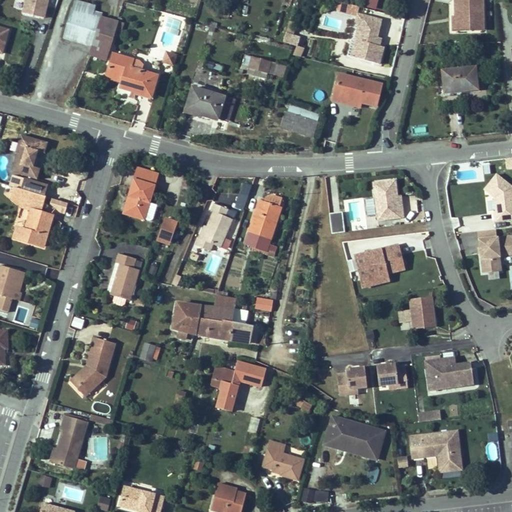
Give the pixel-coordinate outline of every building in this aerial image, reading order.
[(49,0),(25,0),(22,15),(45,20),(49,0)] [(375,10),(377,0),(363,0),(362,6),(375,10)] [(470,0),(443,0),(443,9),(448,9),(448,28),(444,28),(444,32),(440,32),(440,41),(472,40),(470,0)] [(357,15),(358,5),(336,3),(335,12),(357,15)] [(60,13),(58,21),(78,26),(80,17),(60,13)] [(378,38),(382,19),(358,13),(347,57),(379,64),(385,39),(378,38)] [(58,21),(52,50),(83,57),(80,67),(80,68),(95,71),(104,31),(78,26),(58,21)] [(297,46),(299,36),(284,33),(282,43),(297,46)] [(294,46),(293,55),(301,57),(303,48),(294,46)] [(80,67),(83,57),(52,50),(49,60),(80,67)] [(171,68),(177,55),(166,50),(160,63),(171,68)] [(166,67),(164,67),(156,63),(152,73),(163,77),(166,67)] [(102,65),(98,85),(114,89),(113,94),(111,100),(141,109),(148,87),(133,83),(123,80),(121,78),(123,71),(123,70),(102,65)] [(234,66),(232,75),(240,77),(259,82),(266,84),(268,75),(234,66)] [(130,72),(123,71),(121,78),(123,80),(133,83),(133,80),(132,76),(131,74),(130,72)] [(440,77),(443,101),(475,97),(473,74),(440,77)] [(277,77),(268,75),(266,84),(274,87),(277,77)] [(259,82),(240,77),(238,83),(257,88),(259,82)] [(113,94),(114,89),(98,85),(96,90),(113,94)] [(376,101),(334,89),(327,115),(342,119),(343,114),(355,117),(370,122),(376,101)] [(182,99),(176,121),(218,133),(224,111),(182,99)] [(355,117),(343,114),(342,119),(354,122),(355,117)] [(309,143),(314,126),(282,118),(277,135),(309,143)] [(14,140),(9,158),(11,159),(6,178),(32,185),(34,175),(30,174),(27,173),(31,157),(34,158),(38,147),(14,140)] [(42,148),(38,147),(34,158),(40,160),(42,148)] [(131,185),(153,191),(156,181),(134,175),(131,185)] [(475,179),(462,194),(477,206),(482,200),(481,198),(483,195),(485,197),(500,195),(500,197),(509,197),(506,175),(475,179)] [(42,192),(18,185),(16,195),(39,202),(42,192)] [(153,191),(131,185),(130,185),(119,220),(142,226),(147,208),(153,191)] [(390,185),(368,187),(372,225),(397,222),(396,212),(393,213),(391,201),(390,185)] [(19,236),(10,234),(7,245),(36,254),(39,243),(41,243),(46,222),(35,219),(39,202),(16,195),(9,193),(6,205),(16,214),(25,216),(19,236)] [(237,212),(213,204),(210,211),(212,212),(206,226),(203,224),(194,243),(212,251),(214,245),(220,248),(237,212)] [(151,224),(155,211),(147,208),(142,226),(151,224)] [(270,220),(248,213),(233,256),(263,265),(265,259),(257,256),(270,220)] [(330,234),(344,233),(342,213),(329,214),(330,234)] [(162,218),(154,242),(168,246),(176,222),(162,218)] [(508,239),(474,243),(478,276),(496,274),(495,259),(510,257),(508,239)] [(391,249),(348,260),(354,284),(380,277),(397,273),(391,249)] [(221,260),(211,257),(209,262),(219,266),(221,260)] [(111,271),(115,272),(106,302),(127,308),(136,277),(130,275),(132,266),(115,260),(111,271)] [(0,304),(7,307),(15,278),(0,274),(0,304)] [(380,277),(354,284),(356,291),(382,285),(380,277)] [(20,280),(15,278),(7,307),(12,308),(20,280)] [(181,283),(174,281),(171,292),(192,297),(193,285),(187,284),(185,291),(179,289),(181,283)] [(271,310),(273,301),(258,298),(257,307),(271,310)] [(426,300),(404,303),(407,333),(425,331),(424,323),(429,322),(426,300)] [(262,310),(246,307),(244,319),(260,321),(262,310)] [(221,330),(223,319),(223,318),(215,316),(214,318),(166,311),(162,337),(188,341),(189,333),(191,326),(201,328),(221,330)] [(237,322),(239,313),(224,311),(223,318),(223,319),(237,322)] [(132,331),(135,321),(128,319),(125,329),(132,331)] [(237,322),(223,319),(221,330),(237,333),(239,322),(237,322)] [(188,341),(198,343),(201,328),(191,326),(189,333),(188,341)] [(263,346),(266,328),(254,326),(251,344),(263,346)] [(198,343),(218,346),(221,330),(201,328),(198,343)] [(237,333),(221,330),(218,346),(247,351),(250,336),(237,333)] [(370,348),(376,346),(371,330),(365,331),(370,348)] [(88,345),(85,353),(107,360),(110,351),(88,345)] [(84,373),(68,387),(80,400),(95,387),(99,384),(107,360),(85,353),(80,370),(84,373)] [(136,355),(133,370),(145,372),(148,358),(136,355)] [(426,375),(448,372),(447,365),(417,369),(421,398),(429,397),(426,375)] [(84,373),(80,370),(79,371),(61,386),(76,404),(78,402),(80,400),(68,387),(84,373)] [(448,372),(426,375),(429,397),(466,392),(463,370),(448,372)] [(375,373),(370,373),(372,393),(387,391),(390,391),(391,396),(401,395),(399,374),(389,375),(389,371),(380,372),(375,373)] [(229,393),(233,394),(258,398),(262,381),(252,379),(233,374),(231,383),(229,393)] [(330,382),(332,402),(342,402),(342,396),(345,396),(360,394),(358,375),(353,375),(348,376),(339,377),(339,381),(330,382)] [(213,391),(208,391),(207,397),(216,400),(217,396),(222,382),(215,382),(213,391)] [(222,382),(217,396),(228,397),(229,393),(231,383),(225,382),(222,382)] [(212,421),(225,425),(232,398),(228,397),(217,396),(216,400),(215,403),(217,404),(212,421)] [(419,422),(440,422),(440,411),(419,412),(419,422)] [(82,425),(104,431),(106,426),(83,420),(82,425)] [(58,437),(53,455),(49,470),(69,476),(83,429),(59,422),(55,436),(58,437)] [(368,440),(322,426),(313,455),(329,459),(331,451),(362,459),(368,440)] [(498,433),(487,432),(486,459),(497,460),(498,433)] [(453,471),(448,437),(401,444),(404,465),(430,462),(432,474),(453,471)] [(376,442),(368,440),(362,459),(331,451),(329,459),(367,471),(376,442)] [(261,451),(254,476),(271,481),(270,485),(288,490),(295,469),(275,464),(278,456),(261,451)] [(192,470),(201,472),(203,462),(195,460),(192,470)] [(38,486),(50,487),(51,477),(39,475),(38,486)] [(303,490),(303,502),(328,503),(328,491),(303,490)] [(226,497),(211,492),(205,511),(236,511),(239,504),(230,502),(225,501),(226,497)] [(154,511),(156,503),(119,494),(114,511),(154,511)]
